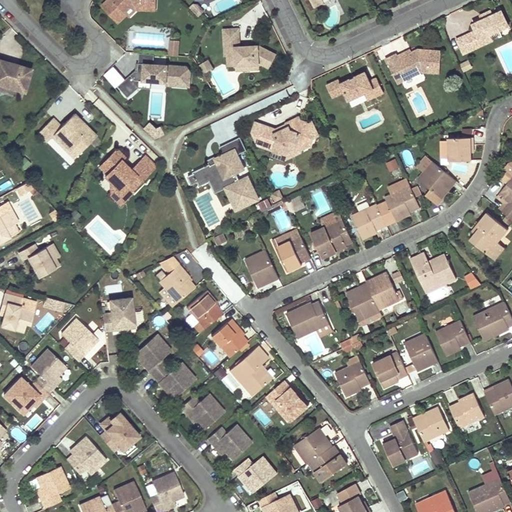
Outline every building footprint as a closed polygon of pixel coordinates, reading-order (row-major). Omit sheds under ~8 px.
[(126,15),(124,12),(133,4),(139,4),(139,8),(154,8),(154,0),(107,0),(100,7),(116,24),(126,15)] [(308,0),(313,10),(322,6),(319,0),(308,0)] [(197,17),(204,11),(196,3),(190,9),(197,17)] [(124,12),(126,15),(128,17),(135,10),(139,10),(139,8),(139,4),(133,4),(124,12)] [(494,15),(492,11),(482,15),(484,20),(475,24),(478,31),(459,40),(466,54),(495,40),(492,35),(502,30),(511,26),(504,10),(494,15)] [(275,55),(257,46),(238,48),(237,30),(222,31),(224,58),(226,58),(234,57),(235,67),(247,66),(247,71),(259,70),(258,65),(260,65),(268,69),(275,55)] [(502,30),(492,35),(495,40),(504,36),(502,30)] [(178,58),(179,42),(169,41),(168,57),(178,58)] [(411,54),(397,60),(396,57),(394,54),(384,59),(396,84),(404,81),(420,73),(438,75),(440,53),(417,51),(411,54)] [(396,57),(397,60),(411,54),(409,51),(396,57)] [(235,67),(234,57),(226,58),(227,68),(235,67)] [(0,85),(25,92),(31,69),(0,59),(0,85)] [(185,65),(141,61),(140,80),(162,82),(164,86),(191,88),(192,72),(185,65)] [(209,61),(199,65),(203,74),(213,70),(209,61)] [(469,61),(459,64),(462,73),(472,69),(469,61)] [(339,79),(326,85),(332,97),(344,91),(348,100),(364,93),(372,89),(375,96),(383,93),(376,78),(369,81),(365,72),(355,77),(356,79),(351,81),(350,79),(340,83),(339,79)] [(375,96),(372,89),(364,93),(367,100),(375,96)] [(80,150),(95,135),(85,125),(82,127),(79,124),(81,121),(73,113),(60,126),(51,117),(37,132),(45,141),(51,136),(52,134),(68,149),(74,144),(80,150)] [(257,146),(273,151),(280,154),(294,147),(300,150),(309,145),(311,138),(317,135),(311,122),(305,124),(300,123),(297,117),(285,123),(287,127),(275,133),(273,129),(254,122),(251,132),(257,146)] [(163,132),(148,123),(143,131),(157,140),(163,132)] [(273,129),(275,133),(287,127),(285,123),(273,129)] [(52,134),(51,136),(73,157),(80,150),(74,144),(68,149),(52,134)] [(246,150),(240,137),(220,147),(223,155),(226,160),(237,154),(246,150)] [(447,161),(470,160),(469,152),(473,152),(473,144),(472,137),(446,138),(446,141),(447,158),(447,161)] [(280,154),(273,151),(272,156),(284,160),(299,152),(300,150),(294,147),(280,154)] [(131,189),(155,165),(144,154),(130,169),(128,171),(124,167),(126,165),(120,159),(124,156),(116,148),(98,165),(106,173),(104,175),(111,183),(110,184),(118,192),(126,184),(131,189)] [(239,181),(236,173),(244,169),(237,154),(226,160),(223,155),(215,159),(217,163),(210,166),(210,164),(193,173),(193,174),(187,177),(191,185),(198,182),(199,186),(209,182),(217,178),(221,179),(225,188),(227,187),(233,200),(231,201),(236,210),(259,199),(248,177),(239,181)] [(435,205),(455,181),(431,162),(424,156),(416,166),(423,172),(417,179),(429,189),(424,196),(435,205)] [(217,163),(215,159),(214,157),(207,160),(210,164),(210,166),(217,163)] [(385,163),(390,172),(400,167),(394,157),(385,163)] [(511,219),(511,161),(507,164),(504,168),(507,170),(501,177),(507,183),(499,193),(509,202),(502,211),(511,219)] [(225,188),(221,179),(217,178),(209,182),(215,193),(225,188)] [(118,192),(110,184),(109,194),(120,204),(132,191),(131,189),(126,184),(118,192)] [(386,225),(395,221),(395,222),(410,215),(409,212),(419,207),(414,196),(410,188),(409,186),(384,198),(386,201),(377,205),(386,225)] [(416,186),(410,188),(414,196),(420,194),(416,186)] [(275,201),(283,198),(280,190),(272,193),(275,201)] [(305,207),(300,196),(285,203),(290,213),(305,207)] [(268,197),(257,202),(261,210),(272,205),(268,197)] [(378,232),(377,230),(386,226),(386,225),(377,205),(376,204),(351,216),(362,240),(378,232)] [(0,238),(16,230),(12,222),(16,220),(9,207),(0,211),(0,238)] [(347,248),(346,247),(346,246),(353,242),(342,220),(337,210),(321,218),(325,228),(310,235),(322,259),(347,248)] [(490,256),(495,250),(500,244),(498,242),(508,230),(487,212),(476,225),(479,228),(474,233),(470,239),(490,256)] [(284,245),(301,237),(297,229),(281,237),(284,245)] [(213,236),(217,245),(227,240),(223,232),(213,236)] [(302,265),(301,264),(301,263),(311,258),(301,237),(284,245),(281,237),(272,240),(276,249),(287,272),(302,265)] [(32,241),(17,250),(21,258),(25,255),(34,270),(40,266),(43,272),(58,264),(54,257),(57,255),(50,241),(36,249),(32,241)] [(494,260),(504,248),(500,244),(495,250),(490,256),(494,260)] [(257,288),(268,283),(278,278),(265,250),(244,260),(257,288)] [(421,254),(416,256),(408,260),(425,293),(456,279),(444,253),(428,261),(424,252),(421,254)] [(168,273),(158,282),(166,290),(175,301),(177,303),(195,287),(187,279),(189,277),(178,265),(170,256),(159,262),(168,273)] [(37,276),(43,272),(40,266),(34,270),(37,276)] [(392,272),(395,282),(404,279),(400,269),(392,272)] [(375,276),(364,281),(366,284),(377,309),(398,300),(385,272),(375,276)] [(470,288),(479,284),(473,276),(466,279),(470,288)] [(366,284),(343,295),(355,322),(378,312),(377,309),(366,284)] [(206,289),(196,298),(186,307),(199,321),(194,326),(199,332),(205,328),(222,312),(215,304),(217,302),(206,289)] [(21,296),(2,291),(0,299),(5,301),(2,313),(0,320),(0,323),(23,330),(25,322),(29,323),(33,308),(18,304),(21,296)] [(112,312),(104,313),(106,331),(114,329),(114,325),(124,323),(124,328),(136,326),(132,296),(110,299),(112,312)] [(508,329),(508,327),(507,326),(511,324),(511,319),(503,301),(471,315),(483,340),(508,329)] [(310,303),(298,308),(285,314),(296,339),(316,330),(328,324),(318,302),(311,305),(310,303)] [(72,342),(67,347),(80,360),(85,354),(81,351),(88,344),(91,347),(100,338),(77,317),(62,333),(72,342)] [(229,320),(219,328),(209,337),(228,358),(245,342),(238,334),(240,332),(229,320)] [(461,348),(460,347),(459,346),(470,341),(460,320),(434,331),(446,355),(461,348)] [(319,337),(331,331),(328,324),(316,330),(319,337)] [(357,333),(351,336),(354,343),(359,340),(360,340),(357,333)] [(416,372),(426,367),(437,362),(436,360),(424,334),(403,344),(407,352),(402,354),(409,369),(414,367),(416,372)] [(147,373),(152,379),(166,366),(161,360),(171,351),(157,335),(132,356),(140,365),(144,362),(150,369),(146,372),(147,373)] [(340,344),(342,348),(350,345),(347,340),(340,344)] [(356,349),(362,345),(359,340),(354,343),(353,343),(356,349)] [(88,344),(81,351),(85,354),(91,347),(88,344)] [(344,352),(353,348),(352,344),(350,345),(342,348),(344,352)] [(197,345),(190,350),(196,357),(203,352),(197,345)] [(249,398),(260,388),(271,379),(259,365),(266,359),(255,347),(227,372),(249,398)] [(41,375),(36,381),(49,393),(54,388),(51,384),(59,376),(68,367),(49,349),(32,367),(41,375)] [(397,381),(397,379),(396,378),(407,374),(397,352),(371,364),(382,388),(397,381)] [(360,390),(360,389),(359,388),(370,383),(360,361),(333,374),(345,397),(360,390)] [(146,372),(150,369),(144,362),(140,365),(146,372)] [(164,392),(171,400),(194,380),(181,365),(172,372),(166,366),(152,379),(156,383),(160,380),(168,388),(164,392)] [(219,365),(214,372),(221,377),(226,371),(219,365)] [(59,376),(51,384),(54,388),(63,379),(59,376)] [(44,399),(49,393),(36,381),(31,386),(22,378),(5,395),(23,413),(33,403),(41,395),(44,399)] [(511,406),(511,385),(509,379),(493,386),(495,388),(484,393),(494,415),(511,406)] [(156,383),(164,392),(168,388),(160,380),(156,383)] [(288,424),(298,415),(308,406),(291,386),(289,388),(283,381),(264,397),(288,424)] [(484,416),(478,404),(473,392),(457,399),(459,401),(449,406),(459,428),(484,416)] [(199,402),(194,396),(179,409),(184,415),(187,412),(196,422),(203,430),(223,412),(208,394),(199,402)] [(41,395),(33,403),(37,407),(44,399),(41,395)] [(449,430),(443,418),(438,406),(422,413),(424,416),(414,420),(424,442),(449,430)] [(187,412),(184,415),(193,425),(196,422),(187,412)] [(101,436),(114,452),(120,446),(125,451),(141,438),(121,414),(113,420),(115,423),(106,431),(101,436)] [(115,423),(113,420),(104,428),(106,431),(115,423)] [(382,442),(387,454),(393,466),(418,454),(402,421),(389,427),(394,437),(382,442)] [(225,432),(221,427),(205,439),(210,445),(214,441),(223,452),(229,459),(250,441),(235,424),(225,432)] [(305,465),(308,463),(331,447),(318,428),(293,446),(299,455),(305,465)] [(13,441),(26,441),(27,431),(14,430),(13,441)] [(73,454),(67,459),(81,475),(87,470),(91,474),(108,460),(86,436),(78,443),(81,446),(73,454)] [(214,441),(210,445),(220,456),(223,452),(214,441)] [(81,446),(78,443),(70,450),(73,454),(81,446)] [(331,447),(308,463),(320,481),(346,463),(333,445),(331,447)] [(434,463),(442,461),(439,449),(431,451),(434,463)] [(251,464),(247,459),(232,471),(237,476),(240,473),(248,482),(244,485),(251,493),(275,473),(261,456),(251,464)] [(408,468),(413,478),(433,469),(428,458),(408,468)] [(38,501),(42,508),(58,501),(55,494),(67,488),(58,467),(33,477),(38,487),(44,499),(38,501)] [(156,494),(150,497),(156,511),(162,511),(165,511),(163,507),(175,502),(185,498),(175,473),(151,482),(156,494)] [(240,473),(237,476),(244,485),(248,482),(240,473)] [(504,507),(504,506),(504,504),(510,502),(500,479),(469,493),(477,511),(492,511),(502,508),(504,507)] [(133,482),(113,490),(118,502),(111,505),(114,511),(127,511),(134,509),(134,511),(138,511),(145,509),(133,482)] [(362,503),(358,496),(360,495),(354,483),(342,490),(347,501),(343,504),(337,507),(340,511),(369,511),(367,508),(364,502),(362,503)] [(38,501),(44,499),(38,487),(33,490),(38,501)] [(343,504),(347,501),(342,490),(337,493),(343,504)] [(417,511),(455,511),(447,491),(415,505),(417,511)] [(278,499),(275,492),(258,500),(261,507),(265,505),(268,511),(295,511),(288,495),(278,499)] [(114,511),(111,505),(102,509),(97,498),(78,506),(81,511),(114,511)] [(163,507),(165,511),(176,506),(175,502),(163,507)]
